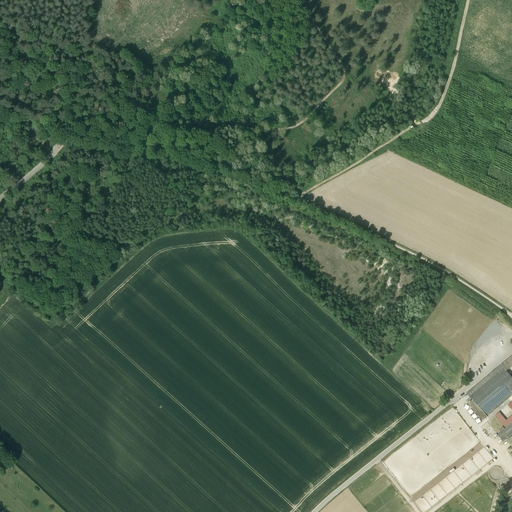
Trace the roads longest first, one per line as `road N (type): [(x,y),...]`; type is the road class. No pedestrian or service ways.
road 1 (track): [(295,0),(343,72),(305,118),(278,128),(165,134)]
road 2 (track): [(467,0),(445,117),(299,200)]
road 3 (unclassified): [(317,511),(511,352)]
road 4 (unknown): [(511,311),(430,260),(299,200)]
road 5 (unknown): [(299,200),(245,166),(165,134)]
